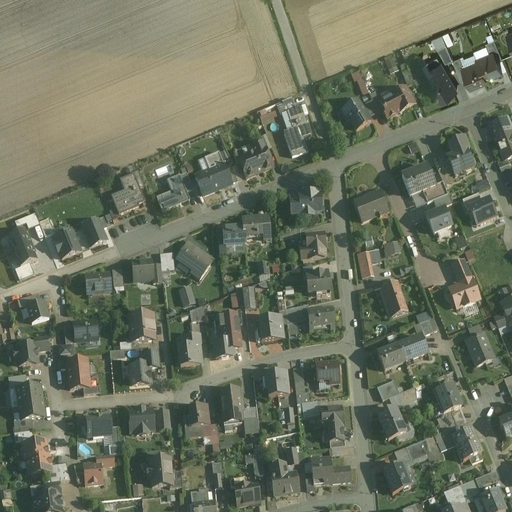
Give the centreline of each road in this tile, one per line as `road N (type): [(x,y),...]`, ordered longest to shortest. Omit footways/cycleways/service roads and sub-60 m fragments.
road 1 (residential): [(332,165),(0,300)]
road 2 (residential): [(352,346),(284,356),(169,395),(55,409)]
road 3 (residential): [(332,165),(352,346)]
road 4 (unclassified): [(275,0),(332,165)]
road 5 (residential): [(352,346),(367,498)]
road 6 (residential): [(373,148),(428,278)]
road 7 (residential): [(466,111),(511,222)]
